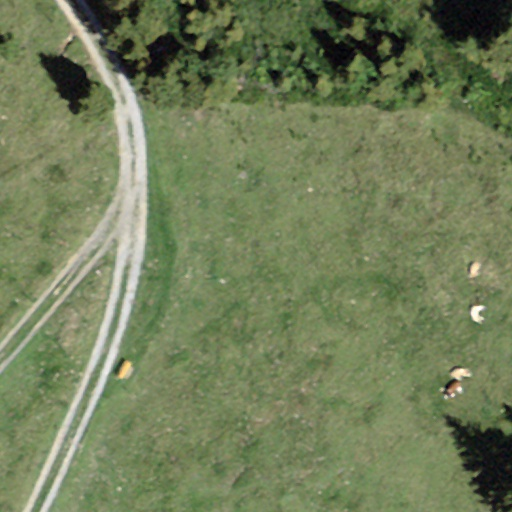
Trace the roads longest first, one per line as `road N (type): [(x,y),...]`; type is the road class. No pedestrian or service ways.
road 1 (track): [(36,511),(103,361),(134,230),(125,103),(70,0)]
road 2 (track): [(0,364),(133,192)]
